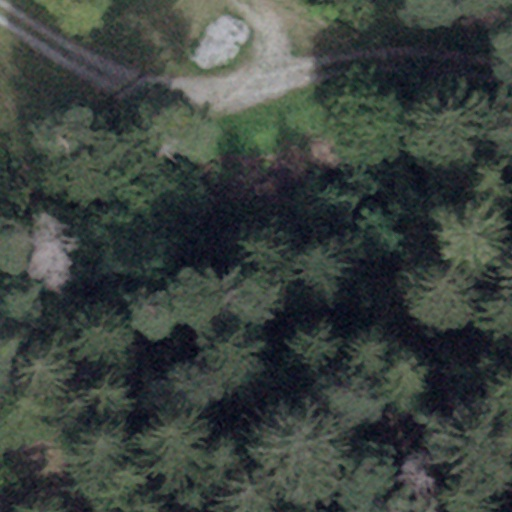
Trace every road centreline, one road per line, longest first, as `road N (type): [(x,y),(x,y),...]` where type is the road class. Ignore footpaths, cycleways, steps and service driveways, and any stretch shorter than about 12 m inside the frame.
road 1 (track): [(271,72),(240,96),(191,103),(131,93),(82,71),(0,15)]
road 2 (track): [(271,72),(425,59),(511,79)]
